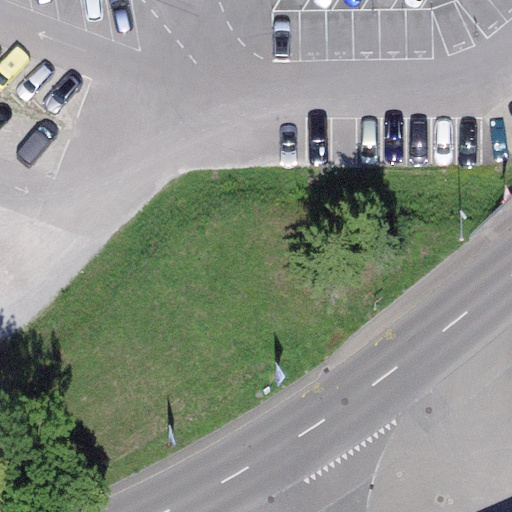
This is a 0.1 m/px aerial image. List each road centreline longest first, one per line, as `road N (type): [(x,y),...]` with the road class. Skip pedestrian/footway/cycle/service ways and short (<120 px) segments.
road 1 (primary): [(286,447),(511,278)]
road 2 (primary): [(168,511),(286,447)]
